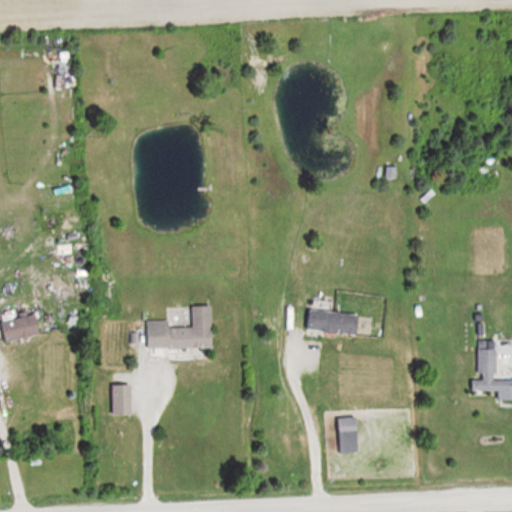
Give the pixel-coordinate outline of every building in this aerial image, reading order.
[(213,306),(192,306),(192,327),(169,327),(169,321),(148,321),(148,349),(213,348),(213,306)] [(360,335),(362,314),(310,309),(308,330),(360,335)] [(42,334),(36,314),(2,323),(7,343),(42,334)] [(511,391),(511,380),(497,380),(497,343),(478,343),(478,380),(472,380),(471,391),(511,391)] [(340,437),(361,434),(358,416),(337,418),(340,437)]
